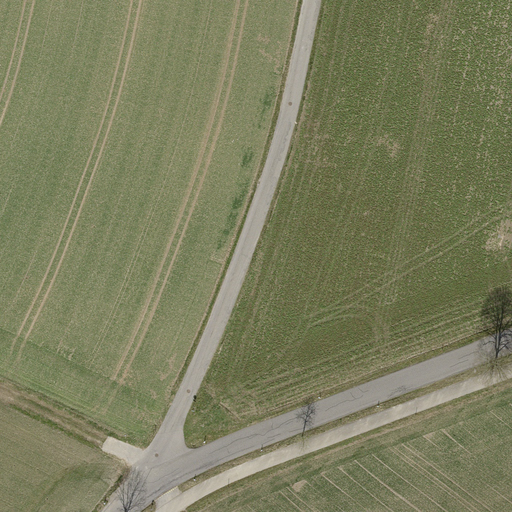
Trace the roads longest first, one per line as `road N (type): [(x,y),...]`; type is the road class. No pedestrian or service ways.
road 1 (unclassified): [(309,0),(284,124),(165,470)]
road 2 (tertiary): [(511,340),(165,470)]
road 3 (track): [(0,388),(165,470)]
